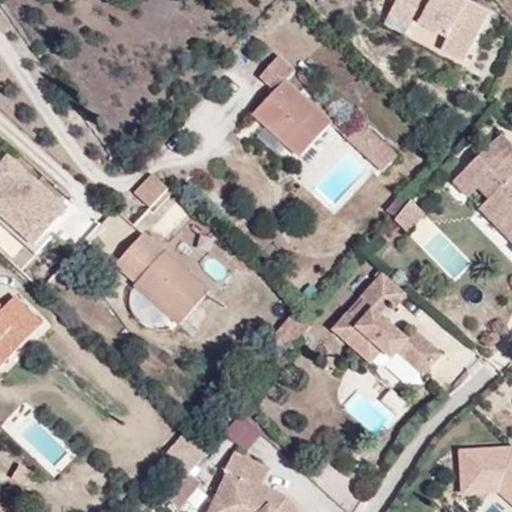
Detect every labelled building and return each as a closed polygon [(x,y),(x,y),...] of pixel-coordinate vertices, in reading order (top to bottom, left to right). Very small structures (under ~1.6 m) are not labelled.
[(474,17),(451,5),(448,12),(430,2),(425,0),(377,0),(380,2),(392,8),(396,21),(431,42),(427,50),(450,63),(474,17)] [(451,5),(440,0),(431,0),(430,2),(448,12),(451,5)] [(396,21),(392,8),(380,2),(373,15),(393,26),(396,21)] [(331,122),(290,84),(300,74),(276,52),(256,74),(272,89),(248,114),(296,159),(331,122)] [(398,157),(363,124),(348,141),(383,173),(398,157)] [(511,178),(510,177),(511,175),(511,148),(497,134),(450,180),(467,197),(477,187),(487,198),(490,194),(507,212),(495,224),(511,241),(511,245),(511,246),(511,245),(511,178)] [(68,205),(5,150),(0,155),(0,221),(31,248),(68,205)] [(149,206),(164,189),(151,177),(136,194),(149,206)] [(495,224),(507,212),(490,194),(487,198),(478,207),(495,224)] [(396,218),(409,203),(399,195),(387,210),(396,218)] [(406,232),(424,214),(411,202),(409,203),(396,218),(393,220),(406,232)] [(214,289),(145,230),(116,264),(163,304),(158,310),(179,328),(214,289)] [(440,357),(412,333),(407,339),(381,317),(389,307),(396,313),(409,297),(377,269),(324,330),(365,365),(372,357),(384,367),(391,359),(418,383),(440,357)] [(294,318),(318,289),(294,270),(270,300),(294,318)] [(0,342),(34,301),(1,274),(0,274),(0,342)] [(294,318),(270,300),(262,311),(286,329),(294,318)] [(194,436),(211,415),(195,402),(178,424),(194,436)] [(246,454),(261,436),(238,417),(223,435),(246,454)] [(188,451),(168,435),(146,462),(165,478),(188,451)] [(280,511),(263,488),(237,476),(244,460),(210,445),(180,511),(181,511),(280,511)] [(511,446),(458,450),(461,495),(501,492),(511,502),(511,446)] [(18,461),(10,475),(27,483),(34,469),(18,461)] [(157,511),(178,488),(165,478),(145,503),(155,511),(157,511)]
